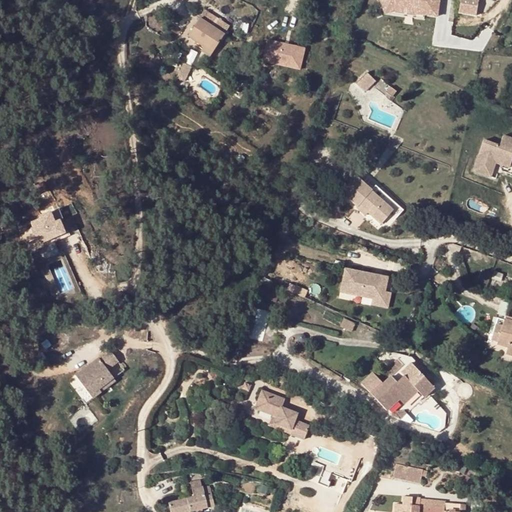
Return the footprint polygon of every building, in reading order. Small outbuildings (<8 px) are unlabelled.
[(377,0),(383,11),(394,7),(418,10),(418,6),(425,6),(424,15),(436,17),(438,0),(377,0)] [(477,0),(459,0),(458,12),(476,14),(477,0)] [(188,37),(205,48),(214,54),(225,36),(199,19),(188,37)] [(269,42),(264,63),(300,72),(306,51),(269,42)] [(211,59),(214,54),(205,48),(202,53),(211,59)] [(368,75),(356,87),(365,95),(376,83),(368,75)] [(391,89),(388,94),(394,100),(398,94),(391,89)] [(56,101),(48,106),(51,113),(60,109),(56,101)] [(511,139),(502,137),(499,147),(483,141),(472,172),(490,178),(496,160),(510,165),(511,159),(511,139)] [(337,175),(318,168),(314,180),(333,187),(337,175)] [(359,180),(345,196),(360,209),(361,207),(370,215),(383,226),(391,218),(394,213),(372,194),(373,192),(359,180)] [(43,183),(30,189),(34,196),(47,190),(43,183)] [(373,192),(372,194),(394,213),(391,218),(397,223),(405,212),(377,187),(373,192)] [(360,209),(358,210),(368,218),(370,215),(361,207),(360,209)] [(53,224),(60,221),(64,220),(59,208),(50,212),(53,219),(51,220),(53,224)] [(50,212),(40,216),(41,219),(31,223),(33,228),(31,229),(34,238),(39,237),(42,243),(65,234),(60,221),(53,224),(51,220),(53,219),(50,212)] [(346,271),(341,294),(373,301),(383,304),(385,294),(386,290),(382,289),(384,279),(346,271)] [(280,296),(264,289),(261,296),(276,304),(280,296)] [(383,304),(373,301),(371,307),(388,311),(391,296),(385,294),(383,304)] [(511,323),(501,320),(500,323),(496,337),(495,339),(511,344),(511,323)] [(490,335),(496,337),(500,323),(494,321),(490,335)] [(354,326),(343,322),(340,328),(351,333),(354,326)] [(494,344),(505,347),(511,349),(511,344),(495,339),(494,344)] [(511,356),(511,349),(505,347),(503,354),(511,356)] [(75,377),(76,379),(83,388),(76,394),(85,405),(92,400),(100,394),(98,391),(113,380),(107,372),(118,363),(111,354),(99,362),(97,360),(75,377)] [(401,373),(404,376),(414,367),(411,363),(401,373)] [(387,411),(400,400),(413,387),(418,392),(424,398),(435,388),(419,372),(414,367),(404,376),(396,383),(391,377),(383,385),(372,395),(387,411)] [(362,384),(372,395),(383,385),(372,373),(362,384)] [(113,380),(98,391),(100,394),(115,383),(113,380)] [(404,405),(418,392),(413,387),(400,400),(404,405)] [(261,390),(257,401),(262,403),(259,411),(276,418),(274,424),(290,431),(297,414),(281,407),(284,400),(261,390)] [(262,403),(257,401),(254,409),(259,411),(262,403)] [(395,477),(424,484),(427,470),(398,464),(395,477)] [(183,498),(187,511),(190,511),(213,507),(208,486),(202,487),(200,480),(190,482),(194,496),(183,498)] [(187,511),(183,498),(170,502),(172,511),(187,511)] [(419,500),(403,498),(402,505),(395,505),(394,511),(444,511),(445,509),(418,507),(419,500)]
